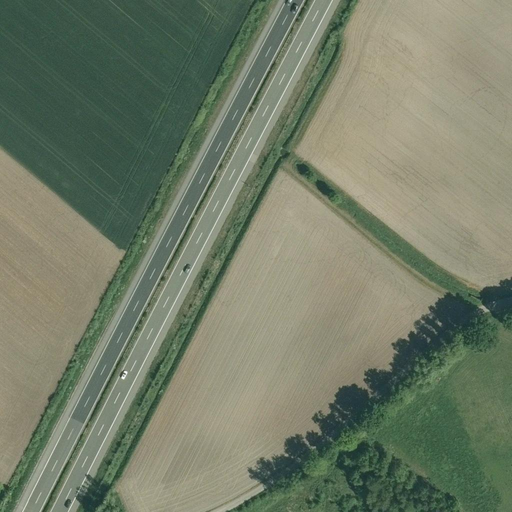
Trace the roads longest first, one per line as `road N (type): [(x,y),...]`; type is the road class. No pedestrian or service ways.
road 1 (motorway): [(292,0),(26,511)]
road 2 (motorway): [(64,511),(330,0)]
road 3 (unclassified): [(220,511),(295,467),(465,319),(511,300)]
